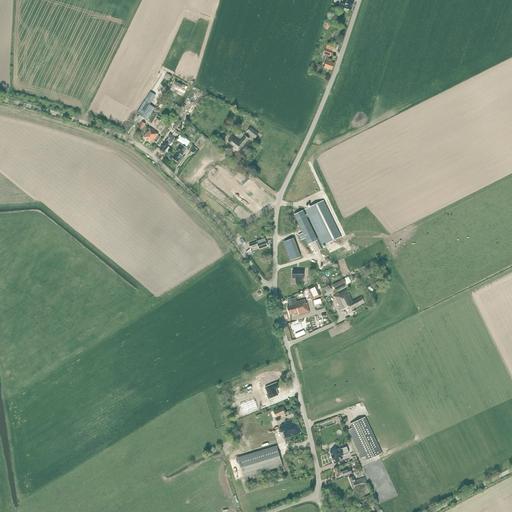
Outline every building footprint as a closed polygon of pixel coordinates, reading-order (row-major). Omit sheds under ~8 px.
[(342,0),(342,4),(345,5),(344,8),(351,10),(354,1),(350,0),(342,0)] [(330,56),(332,51),(333,48),(326,46),(323,54),(325,55),(323,61),(326,62),(324,68),(331,70),(334,63),(327,61),(329,56),(330,56)] [(155,108),(147,103),(150,99),(149,98),(150,95),(148,94),(137,113),(147,120),(155,108)] [(165,125),(168,121),(163,117),(162,118),(158,116),(156,119),(165,125)] [(156,143),(160,137),(157,135),(158,134),(155,132),(150,128),(143,137),(152,143),(153,141),(156,143)] [(247,132),(254,138),(258,134),(251,128),(247,132)] [(190,142),(180,135),(176,140),(186,147),(190,142)] [(240,150),(249,139),(245,135),(240,142),(232,135),(228,141),(240,150)] [(169,147),(173,141),(169,138),(165,143),(164,143),(159,150),(163,153),(168,146),(169,147)] [(182,153),(185,148),(180,144),(176,150),(177,151),(172,158),(177,162),(182,155),(179,153),(180,151),(182,153)] [(229,162),(222,170),(252,195),(259,187),(229,162)] [(262,208),(222,174),(217,180),(257,214),(262,208)] [(206,176),(199,183),(228,210),(235,202),(206,176)] [(323,246),(341,237),(324,200),(305,209),(307,213),(307,214),(323,246)] [(303,210),(294,215),(303,233),(299,235),(301,240),(305,238),(309,245),(318,241),(305,215),(307,214),(307,213),(305,214),(303,210)] [(259,249),(267,246),(265,238),(256,241),(256,242),(249,244),(251,248),(258,246),(259,249)] [(294,238),(284,241),(291,260),(301,257),(294,238)] [(303,270),(292,270),(293,278),(295,278),(296,283),(302,283),(302,278),(304,278),(303,270)] [(351,275),(332,285),(335,290),(351,282),(354,280),(351,275)] [(313,299),(321,295),(316,284),(308,288),(313,299)] [(329,285),(323,289),(327,296),(330,294),(331,290),(329,285)] [(347,312),(364,303),(361,297),(353,301),(347,290),(334,296),(341,310),(345,308),(347,312)] [(292,305),(287,306),(289,315),(298,312),(298,314),(309,312),(307,303),(306,303),(305,301),(305,299),(296,302),(295,298),(291,299),(292,302),(292,305)] [(264,387),(269,400),(279,396),(275,388),(280,386),(278,381),(264,387)] [(242,439),(255,435),(245,401),(243,402),(241,393),(230,396),(242,439)] [(282,407),(273,411),(276,418),(285,414),(282,407)] [(382,453),(375,439),(365,417),(350,424),(352,428),(348,430),(362,458),(365,457),(367,460),(382,453)] [(300,433),(299,430),(300,429),(297,420),(281,425),(285,438),(300,433)] [(282,466),(278,452),(276,446),(237,458),(243,478),(282,466)] [(330,452),(331,455),(331,456),(333,459),(332,459),(333,460),(334,463),(341,461),(342,460),(341,460),(340,456),(346,454),(348,453),(346,447),(344,448),(338,450),(338,449),(337,449),(336,450),(335,449),(331,450),(332,451),(330,452)] [(343,474),(344,476),(352,473),(350,468),(341,472),(339,467),(333,468),(336,476),(343,474)] [(353,488),(366,483),(364,477),(355,481),(353,476),(349,478),(353,488)] [(370,494),(360,499),(363,504),(373,499),(370,494)]
